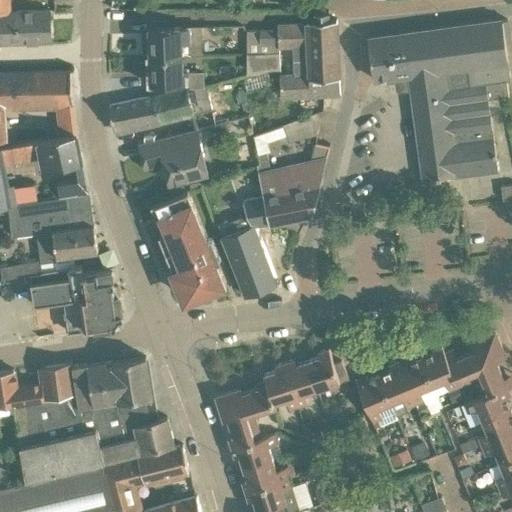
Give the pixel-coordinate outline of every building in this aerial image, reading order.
[(0,0),(0,41),(51,40),(50,9),(8,11),(7,0),(0,0)] [(278,41),(279,44),(279,46),(293,46),(294,74),(279,75),(281,97),(341,94),(337,19),(329,19),(329,11),(315,11),(315,20),(307,20),(307,23),(278,24),(278,30),(278,41)] [(469,85),(486,83),(511,79),(505,41),(511,40),(508,19),(368,38),(374,79),(394,76),(451,67),(452,69),(467,67),(469,85)] [(202,54),(201,26),(149,28),(150,55),(182,54),(202,54)] [(279,53),(279,46),(279,44),(260,45),(260,30),(247,30),(248,53),(251,53),(268,53),(279,53)] [(260,45),(279,44),(278,41),(278,30),(260,30),(260,45)] [(280,70),(279,53),(268,53),(251,53),(251,64),(259,64),(259,73),(270,70),(280,70)] [(182,54),(150,55),(148,56),(149,84),(167,83),(168,90),(187,86),(187,87),(204,87),(203,72),(189,72),(189,68),(183,69),(182,54)] [(412,90),(417,125),(424,179),(498,169),(486,83),(469,85),(467,67),(452,69),(451,67),(394,76),(395,83),(405,91),(412,90)] [(73,102),(71,72),(70,70),(0,72),(0,140),(4,140),(2,106),(73,102)] [(110,105),(115,129),(147,122),(149,126),(162,121),(212,109),(207,86),(204,87),(187,87),(187,86),(168,90),(168,91),(110,105)] [(227,108),(213,112),(216,123),(230,119),(227,108)] [(284,125),(287,137),(289,142),(319,134),(315,113),(284,125)] [(59,135),(77,132),(76,125),(58,128),(59,135)] [(270,222),(313,214),(330,146),(316,142),(311,158),(270,168),(264,144),(287,137),(284,125),(255,136),(261,164),(258,166),(263,186),(265,197),(270,222)] [(208,173),(197,129),(139,143),(145,169),(158,166),(157,162),(164,160),(169,182),(208,173)] [(77,132),(59,135),(0,146),(0,205),(7,204),(15,203),(13,187),(7,185),(4,162),(28,158),(28,156),(41,154),(46,160),(47,168),(83,162),(77,132)] [(59,197),(88,192),(86,178),(57,183),(59,197)] [(511,184),(501,185),(503,200),(511,198),(511,184)] [(227,286),(214,253),(188,190),(151,205),(163,234),(159,236),(173,268),(170,269),(180,294),(193,300),(227,286)] [(15,203),(7,204),(11,235),(37,232),(41,259),(0,267),(2,277),(30,273),(57,268),(69,266),(68,260),(74,259),(73,253),(98,250),(95,224),(92,224),(88,192),(59,197),(15,203)] [(248,215),(221,223),(246,295),(277,285),(276,282),(275,282),(254,226),(270,222),(265,197),(243,201),(248,215)] [(57,268),(30,273),(35,304),(47,303),(64,300),(69,331),(117,324),(117,320),(120,315),(124,315),(119,282),(115,283),(113,268),(93,271),(85,273),(83,264),(69,266),(57,268)] [(459,385),(476,378),(495,331),(474,340),(478,349),(449,361),(459,385)] [(495,331),(476,378),(483,395),(507,385),(495,356),(504,352),(495,331)] [(422,357),(438,395),(450,389),(459,385),(449,361),(442,343),(431,347),(434,352),(422,357)] [(308,360),(319,388),(350,379),(342,360),(334,363),(329,348),(319,351),(321,356),(308,360)] [(146,402),(152,400),(151,395),(152,395),(146,356),(113,361),(113,360),(89,364),(88,363),(72,366),(72,362),(40,367),(43,383),(45,397),(47,397),(47,399),(13,404),(13,405),(14,405),(27,481),(66,472),(74,470),(97,464),(103,462),(106,461),(175,444),(168,416),(150,421),(146,402)] [(399,361),(417,402),(438,395),(422,357),(410,361),(408,357),(399,361)] [(295,359),(285,362),(300,405),(309,402),(306,392),(319,388),(308,360),(296,364),(295,359)] [(391,369),(380,374),(392,402),(404,397),(407,406),(417,402),(399,361),(389,365),(391,369)] [(291,408),(300,405),(285,362),(275,365),(277,370),(264,374),(266,379),(266,381),(275,403),(288,398),(291,408)] [(45,397),(43,383),(28,385),(28,388),(18,390),(14,369),(0,371),(0,407),(13,405),(13,404),(47,399),(47,397),(45,397)] [(398,417),(392,402),(380,374),(368,379),(366,374),(356,378),(373,420),(378,418),(381,424),(398,417)] [(266,381),(268,384),(238,394),(236,389),(216,395),(256,416),(277,409),(275,403),(266,381)] [(511,382),(507,385),(483,395),(465,402),(469,412),(478,408),(483,420),(511,409),(506,397),(511,395),(508,386),(511,384),(511,382)] [(449,390),(454,404),(467,398),(462,385),(449,390)] [(222,416),(227,414),(236,444),(262,436),(256,416),(216,395),(222,416)] [(417,404),(422,416),(431,412),(426,400),(417,404)] [(447,411),(450,419),(462,415),(458,406),(447,411)] [(479,436),(482,445),(511,432),(511,410),(511,409),(483,420),(488,432),(479,436)] [(318,419),(306,423),(308,432),(321,428),(318,419)] [(386,429),(380,431),(383,439),(389,437),(386,429)] [(262,436),(236,444),(233,445),(231,439),(230,439),(235,456),(240,454),(244,467),(273,457),(269,445),(279,442),(275,432),(262,436)] [(511,432),(482,445),(486,454),(496,450),(501,462),(511,457),(511,432)] [(416,459),(430,453),(425,439),(411,445),(416,459)] [(189,469),(183,444),(175,446),(103,464),(115,511),(130,511),(143,508),(136,482),(189,469)] [(397,465),(410,460),(407,450),(393,456),(397,465)] [(464,453),(455,457),(458,466),(467,462),(464,453)] [(246,490),(289,476),(286,466),(277,469),(273,457),(244,467),(247,479),(243,480),(246,490)] [(505,474),(496,478),(500,487),(511,482),(511,457),(501,462),(505,474)] [(115,511),(103,464),(103,462),(97,464),(74,470),(66,472),(27,481),(8,485),(0,487),(0,511),(115,511)] [(0,487),(8,485),(7,469),(0,465),(0,487)] [(460,469),(464,478),(473,474),(469,465),(460,469)] [(257,511),(289,511),(294,511),(295,510),(299,509),(292,485),(289,476),(246,490),(249,500),(254,498),(257,511)] [(500,487),(496,478),(485,482),(489,492),(500,487)] [(511,482),(500,487),(504,496),(511,492),(511,482)] [(316,488),(320,502),(333,498),(329,485),(316,488)] [(202,511),(198,495),(134,511),(202,511)] [(442,495),(439,496),(421,503),(424,511),(433,511),(447,507),(442,495)]
